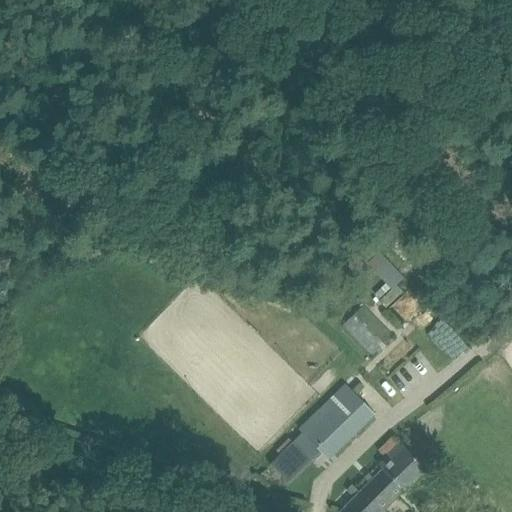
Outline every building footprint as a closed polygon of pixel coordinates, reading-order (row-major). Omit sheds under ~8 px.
[(452,236),(423,200),(410,211),(439,247),(452,236)] [(389,289),(401,278),(376,251),(365,262),(389,289)] [(396,318),(404,328),(425,311),(409,290),(386,308),(395,319),(396,318)] [(392,335),(363,306),(342,326),(371,356),(392,335)] [(299,336),(301,322),(286,320),(284,334),(299,336)] [(430,340),(446,357),(461,343),(445,326),(430,340)] [(405,381),(418,369),(409,358),(385,379),(401,396),(410,387),(405,381)] [(328,457),(373,414),(353,393),(308,437),(328,457)] [(318,454),(300,436),(294,442),(311,460),(318,454)] [(340,511),(381,511),(426,469),(401,443),(378,465),(383,469),(340,511)] [(294,444),(271,467),(290,485),(313,463),(294,444)] [(265,471),(258,478),(264,484),(271,478),(265,471)]
